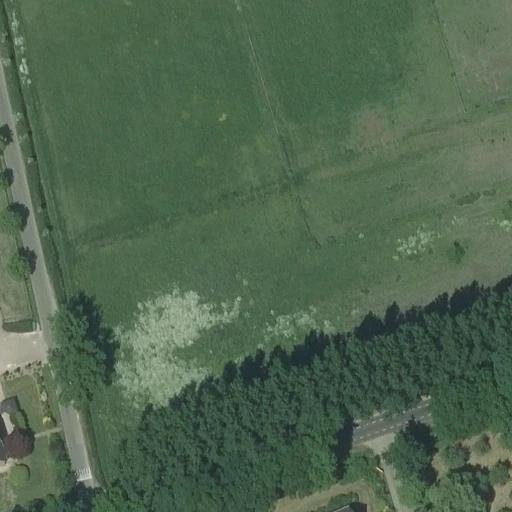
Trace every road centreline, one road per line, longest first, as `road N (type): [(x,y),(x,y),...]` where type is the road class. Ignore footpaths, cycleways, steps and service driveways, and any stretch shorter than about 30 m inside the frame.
road 1 (unclassified): [(90,511),(0,88)]
road 2 (unclassified): [(139,511),(511,385)]
